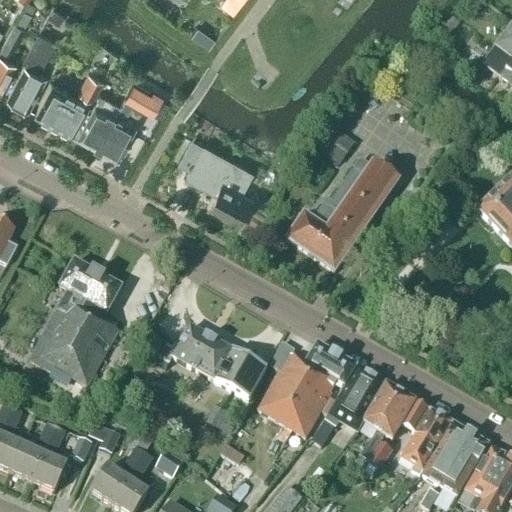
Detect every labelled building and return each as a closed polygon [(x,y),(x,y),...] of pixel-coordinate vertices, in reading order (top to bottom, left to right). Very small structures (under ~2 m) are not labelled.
[(226,0),(221,7),(232,16),(244,0),(226,0)] [(28,3),(21,17),(28,21),(35,7),(28,3)] [(52,10),(46,19),(58,26),(63,17),(52,10)] [(450,20),(437,35),(445,42),(458,27),(450,20)] [(0,92),(14,66),(6,61),(23,30),(14,25),(0,50),(0,92)] [(511,28),(481,69),(511,92),(511,28)] [(39,69),(38,68),(51,43),(36,35),(22,60),(26,62),(6,100),(26,111),(44,78),(36,74),(39,69)] [(207,36),(201,45),(208,49),(214,41),(207,36)] [(460,44),(454,60),(472,67),(478,50),(460,44)] [(72,136),(101,82),(85,74),(76,93),(77,94),(75,98),(50,85),(33,115),(72,136)] [(126,114),(131,105),(160,120),(167,106),(160,102),(162,98),(152,92),(150,96),(132,86),(124,100),(115,116),(114,116),(96,149),(117,160),(135,127),(120,119),(126,114)] [(114,116),(99,107),(94,105),(75,138),(96,149),(114,116)] [(240,195),(251,174),(203,147),(185,179),(214,195),(206,209),(239,227),(253,202),(240,195)] [(286,245),(333,277),(396,185),(372,168),(369,172),(360,166),(330,208),(326,206),(319,217),(323,220),(316,229),(303,220),(286,245)] [(511,180),(476,214),(511,252),(511,180)] [(411,213),(426,224),(443,200),(428,190),(419,204),(417,202),(411,213)] [(0,266),(6,270),(15,252),(6,247),(14,234),(0,226),(0,266)] [(97,314),(105,319),(120,292),(73,266),(58,293),(66,297),(57,314),(63,318),(37,363),(86,390),(117,334),(93,321),(97,314)] [(153,366),(165,373),(171,362),(247,405),(265,374),(189,331),(178,351),(166,344),(153,366)] [(335,386),(344,391),(355,371),(316,349),(305,367),(291,359),(293,355),(281,347),(269,370),(279,376),(256,414),(291,435),(304,442),(331,397),(329,396),(335,386)] [(324,425),(310,444),(320,451),(333,431),(334,432),(339,424),(357,435),(359,431),(384,388),(356,372),(324,425)] [(376,436),(359,460),(360,460),(365,464),(376,449),(377,449),(378,446),(383,440),(389,444),(399,428),(413,406),(385,389),(362,426),(376,436)] [(413,406),(399,428),(415,437),(429,414),(413,406)] [(1,408),(0,410),(0,439),(11,413),(1,408)] [(213,409),(204,425),(217,433),(221,425),(226,417),(213,409)] [(0,472),(9,477),(21,450),(7,443),(9,439),(10,440),(21,417),(11,413),(0,439),(0,472)] [(415,437),(399,462),(422,476),(451,427),(429,414),(415,437)] [(94,427),(88,439),(101,446),(99,452),(111,458),(119,440),(107,434),(94,427)] [(34,450),(44,454),(45,455),(55,432),(44,428),(34,450)] [(421,480),(441,492),(472,440),(452,428),(421,480)] [(53,496),(65,469),(51,463),(53,458),(54,459),(64,436),(55,432),(45,455),(44,454),(42,459),(43,459),(31,487),(53,496)] [(456,501),(487,448),(472,440),(441,492),(456,501)] [(90,446),(77,441),(69,460),(82,465),(90,446)] [(240,465),(245,453),(226,444),(221,455),(240,465)] [(376,449),(365,464),(379,473),(391,455),(385,451),(378,446),(377,449),(376,449)] [(31,487),(43,459),(42,459),(21,450),(9,477),(31,487)] [(477,511),(482,504),(508,460),(490,450),(464,494),(475,500),(468,511),(477,511)] [(133,451),(120,472),(129,479),(143,458),(133,451)] [(181,466),(164,455),(153,471),(171,482),(181,466)] [(126,483),(110,508),(115,511),(136,511),(147,497),(133,488),(138,481),(140,482),(152,463),(144,457),(143,458),(129,479),(126,483)] [(360,460),(354,469),(360,473),(365,464),(360,460)] [(500,511),(508,498),(510,499),(511,494),(511,462),(508,460),(482,504),(477,511),(500,511)] [(89,495),(110,508),(126,483),(106,470),(89,495)] [(286,491),(270,511),(294,511),(301,502),(286,491)] [(417,510),(420,511),(428,511),(436,499),(427,493),(417,510)] [(217,499),(208,511),(235,511),(237,511),(217,499)]
